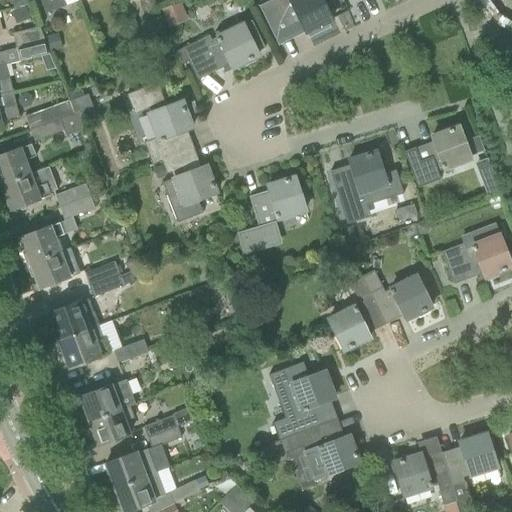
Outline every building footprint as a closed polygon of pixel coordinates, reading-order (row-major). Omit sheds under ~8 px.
[(10,0),(14,9),(30,3),(28,0),(10,0)] [(63,0),(39,0),(44,15),(66,6),(63,0)] [(271,0),(260,6),(277,42),(303,29),(307,38),(324,30),(321,25),(331,20),(321,0),(271,0)] [(178,3),(160,10),(167,28),(185,22),(178,3)] [(208,36),(176,52),(181,63),(201,53),(211,74),(212,73),(222,68),(230,64),(232,69),(258,56),(257,53),(265,49),(250,20),(241,24),(239,20),(214,33),(216,37),(210,40),(208,36)] [(16,49),(43,42),(39,28),(13,34),(16,49)] [(43,42),(16,49),(20,62),(40,57),(45,56),(43,42)] [(45,56),(40,57),(45,71),(54,69),(48,55),(45,56)] [(0,94),(12,92),(8,79),(5,65),(0,66),(0,94)] [(163,104),(164,103),(157,83),(126,94),(134,115),(148,109),(150,114),(148,114),(157,137),(143,142),(152,165),(161,162),(190,151),(183,132),(191,129),(181,102),(165,108),(163,104)] [(0,122),(18,118),(12,92),(0,94),(0,122)] [(87,94),(67,101),(72,114),(78,111),(85,129),(98,124),(87,94)] [(67,101),(25,117),(29,130),(72,114),(67,101)] [(72,114),(29,130),(34,143),(64,132),(66,136),(85,129),(78,111),(72,114)] [(414,148),(403,152),(417,188),(439,179),(436,171),(443,168),(443,170),(470,159),(458,127),(431,137),(434,145),(416,152),(414,148)] [(26,159),(35,156),(30,144),(0,155),(0,184),(31,173),(26,159)] [(205,166),(197,170),(190,151),(161,162),(162,164),(166,174),(170,173),(173,179),(162,183),(177,223),(202,214),(197,200),(216,193),(205,166)] [(330,171),(329,172),(345,223),(346,222),(345,220),(366,213),(363,204),(399,193),(400,196),(401,195),(395,174),(384,177),(376,152),(348,161),(351,169),(344,172),(343,169),(330,173),(330,171)] [(162,164),(153,167),(157,178),(166,174),(162,164)] [(49,193),(57,190),(48,167),(32,174),(31,173),(0,184),(0,187),(9,211),(50,196),(49,193)] [(278,219),(305,211),(294,178),(267,186),(269,195),(251,200),(250,196),(249,197),(258,227),(237,233),(240,244),(241,243),(242,242),(245,251),(268,244),(274,232),(271,220),(277,218),(278,219)] [(494,178),(481,183),(486,196),(499,191),(494,178)] [(85,184),(54,196),(59,208),(90,196),(85,184)] [(90,196),(59,208),(63,220),(71,217),(94,208),(90,196)] [(424,237),(428,227),(425,220),(414,225),(418,234),(424,237)] [(38,231),(19,238),(29,264),(61,252),(55,238),(62,235),(58,223),(51,226),(38,231)] [(372,239),(368,225),(347,231),(352,246),(372,239)] [(499,235),(498,235),(495,226),(460,239),(462,244),(440,252),(454,289),(455,289),(454,285),(483,274),(484,278),(511,268),(499,235)] [(61,252),(29,264),(39,289),(57,282),(72,277),(71,276),(78,274),(68,249),(61,252)] [(88,285),(119,273),(114,262),(84,274),(88,285)] [(93,298),(135,281),(131,271),(120,275),(119,273),(88,285),(93,298)] [(414,273),(382,289),(374,272),(361,278),(382,321),(401,312),(405,320),(431,307),(414,273)] [(365,330),(382,321),(361,278),(350,283),(360,304),(355,307),(354,304),(327,317),(343,351),(369,338),(365,330)] [(58,341),(97,327),(88,300),(81,302),(81,301),(48,314),(58,341)] [(102,355),(107,354),(97,327),(58,341),(68,369),(102,356),(102,355)] [(117,365),(149,353),(144,339),(112,352),(117,365)] [(302,362),(268,375),(269,377),(272,376),(273,379),(280,396),(287,394),(289,399),(295,414),(272,423),(278,440),(293,435),(332,420),(325,402),(334,398),(324,372),(307,378),(302,364),(303,364),(302,362)] [(88,422),(134,404),(125,380),(79,397),(88,422)] [(128,407),(134,404),(88,422),(98,447),(131,434),(129,428),(133,427),(130,419),(132,418),(128,407)] [(147,438),(178,427),(173,415),(143,427),(147,438)] [(278,440),(262,446),(270,467),(305,454),(315,480),(358,463),(348,436),(340,439),(332,420),(293,435),(278,440)] [(152,450),(182,438),(178,427),(147,438),(152,450)] [(461,451),(441,458),(455,502),(458,511),(473,511),(464,483),(462,477),(467,475),(468,478),(497,469),(492,453),(486,434),(458,443),(461,451)] [(156,473),(147,449),(135,454),(135,453),(104,464),(114,489),(144,477),(156,473)] [(420,455),(392,463),(398,482),(403,499),(433,489),(432,487),(436,485),(443,506),(455,502),(441,458),(423,463),(420,455)] [(153,500),(164,496),(156,473),(144,477),(114,489),(122,511),(127,511),(154,502),(153,500)] [(177,511),(173,504),(200,491),(194,480),(167,492),(173,504),(155,511),(177,511)] [(235,488),(227,496),(243,511),(251,504),(235,488)]
